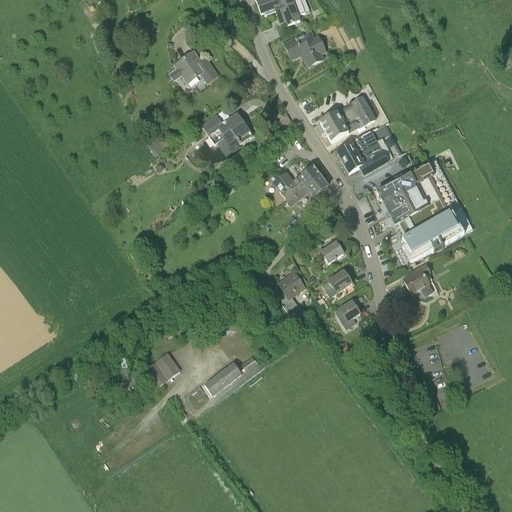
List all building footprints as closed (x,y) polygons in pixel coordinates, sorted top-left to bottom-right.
[(304,0),(303,0),(301,1),(300,0),(265,0),(264,0),(254,0),(261,17),(275,11),(280,25),(286,23),(288,28),(300,23),(298,17),(309,13),(304,0)] [(108,21),(95,30),(100,38),(113,29),(108,21)] [(310,69),(325,62),(322,56),(327,54),(318,37),(314,40),(312,35),(285,48),(291,61),(303,55),(310,69)] [(102,46),(100,41),(93,43),(95,48),(97,55),(98,55),(97,51),(103,49),(102,46)] [(206,59),(200,64),(194,55),(174,68),(187,85),(199,76),(207,87),(219,78),(206,59)] [(331,145),(364,127),(364,128),(375,122),(363,100),(352,106),(352,107),(320,125),(324,133),(323,134),(322,136),(323,138),(325,138),(327,137),(331,145)] [(233,120),(224,127),(217,118),(202,128),(215,147),(226,140),(229,144),(235,139),(240,146),(253,138),(244,125),(239,129),(233,120)] [(271,135),(275,141),(284,135),(280,130),(271,135)] [(364,178),(389,164),(371,133),(347,146),(348,149),(337,155),(349,176),(359,170),(364,178)] [(149,149),(154,158),(167,151),(162,141),(149,149)] [(386,189),(377,194),(395,227),(399,225),(407,239),(405,240),(408,247),(405,248),(413,263),(434,252),(435,254),(443,250),(442,248),(471,233),(470,232),(460,212),(461,210),(436,163),(428,166),(386,189)] [(163,171),(165,169),(163,166),(161,165),(157,166),(156,170),(158,173),(161,173),(163,171)] [(313,169),(300,178),(308,188),(320,178),(313,169)] [(273,185),(287,204),(308,188),(300,178),(293,184),(286,175),(273,185)] [(208,182),(212,189),(221,184),(217,178),(208,182)] [(308,188),(294,198),(298,203),(310,194),(314,199),(328,188),(320,178),(308,188)] [(215,195),(219,200),(231,191),(228,186),(215,195)] [(199,197),(185,205),(187,210),(201,201),(199,197)] [(284,228),(290,234),(298,225),(293,220),(284,228)] [(323,258),(329,266),(344,256),(336,244),(323,253),(320,248),(310,255),(315,263),(323,258)] [(411,297),(421,292),(425,300),(438,293),(427,274),(429,273),(427,268),(414,275),(414,276),(407,280),(407,281),(404,283),(411,297)] [(330,300),(352,286),(344,274),(328,284),(322,288),(330,300)] [(291,300),(305,291),(294,275),(278,286),(284,294),(277,299),(290,317),(298,311),(291,300)] [(339,312),(347,325),(360,317),(352,304),(339,312)] [(351,353),(345,356),(349,362),(354,359),(351,353)] [(155,364),(168,382),(180,374),(167,356),(155,364)] [(204,388),(212,398),(242,376),(234,366),(204,388)] [(203,386),(188,395),(196,407),(210,398),(203,386)]
